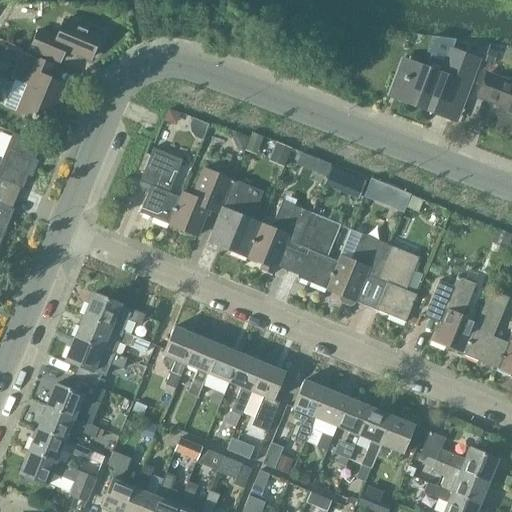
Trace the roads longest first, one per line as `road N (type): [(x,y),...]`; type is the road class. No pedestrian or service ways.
road 1 (residential): [(511,414),(60,230)]
road 2 (residential): [(511,185),(178,57)]
road 3 (residential): [(60,230),(120,81),(146,61),(178,57)]
road 4 (residential): [(0,382),(60,230)]
